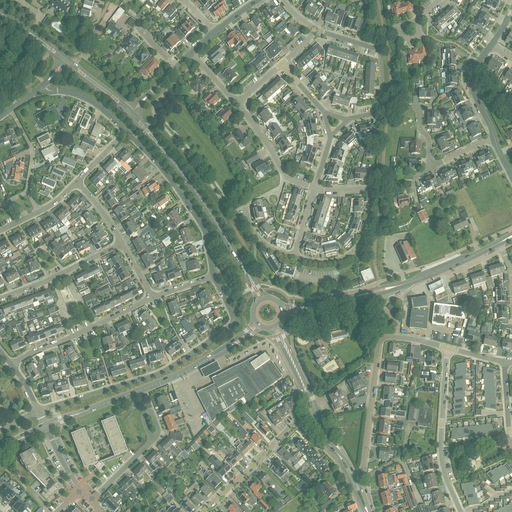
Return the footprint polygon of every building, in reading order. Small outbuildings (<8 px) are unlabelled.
[(41,0),(50,6),(61,13),(61,12),(65,15),(64,16),(67,18),(70,14),(68,12),(71,7),(70,6),(72,3),(67,0),(41,0)] [(149,0),(148,2),(147,4),(152,8),(153,7),(156,9),(158,7),(157,7),(162,2),(161,2),(158,0),(149,0)] [(164,0),(163,0),(161,2),(162,2),(157,7),(158,7),(161,10),(159,12),(164,15),(165,13),(169,9),(167,7),(169,4),(164,0)] [(210,0),(204,0),(201,3),(204,7),(205,6),(207,8),(216,2),(214,0),(212,0),(211,1),(210,0)] [(223,7),(226,4),(222,0),(221,0),(214,6),(216,8),(212,12),(217,17),(225,10),(223,7)] [(403,14),(402,13),(407,12),(407,13),(414,11),(411,1),(404,4),(405,5),(400,7),(399,3),(390,5),(394,17),(403,14)] [(499,6),(489,1),(488,4),(485,3),(485,5),(484,4),(482,7),(489,10),(490,8),(495,10),(496,8),(496,9),(499,6)] [(310,14),(316,5),(313,2),(311,3),(310,4),(308,2),(304,7),(306,9),(305,11),(310,14)] [(92,7),(84,5),(81,14),(89,17),(90,17),(91,17),(91,13),(91,11),(92,7)] [(321,8),(316,5),(310,14),(314,17),(315,16),(318,17),(321,12),(324,9),(321,7),(321,8)] [(172,6),(169,9),(165,13),(169,16),(167,18),(171,22),(177,16),(175,13),(177,11),(172,6)] [(274,7),(270,9),(269,8),(263,12),(270,21),(271,19),(275,20),(281,16),(285,13),(280,6),(276,8),(276,9),(274,7)] [(450,8),(447,10),(453,17),(457,14),(459,16),(461,14),(459,11),(457,14),(451,7),(450,8)] [(330,24),(334,15),(331,14),(332,11),(326,9),(324,15),(327,16),(325,22),(330,24)] [(481,15),(479,18),(488,24),(490,20),(489,20),(490,18),(486,15),(487,13),(482,9),(479,14),(481,15)] [(444,14),(443,15),(451,23),(453,21),(451,19),(453,17),(447,10),(444,13),(444,14)] [(117,36),(120,33),(121,32),(122,30),(114,23),(117,19),(118,20),(123,14),(118,11),(114,16),(113,16),(108,23),(111,25),(108,29),(113,32),(110,36),(111,37),(114,39),(115,39),(117,36)] [(336,16),(334,15),(330,24),(336,26),(338,19),(342,21),(345,13),(338,11),(336,16)] [(346,15),(344,21),(347,22),(345,29),(351,31),(354,21),(355,18),(349,16),(346,15)] [(451,23),(443,15),(442,16),(441,15),(439,17),(447,27),(451,23)] [(253,27),(257,33),(262,29),(260,26),(262,24),(257,16),(252,20),(255,26),(253,27)] [(45,21),(43,22),(49,26),(51,23),(52,23),(53,21),(47,17),(45,21)] [(447,27),(439,17),(436,20),(436,21),(435,22),(436,23),(433,25),(440,32),(442,30),(447,27)] [(354,21),(351,31),(357,33),(359,25),(362,26),(364,20),(361,19),(359,18),(358,19),(357,22),(354,21)] [(488,24),(479,18),(477,21),(474,20),(471,24),(477,28),(479,26),(484,29),(485,27),(488,24)] [(181,23),(190,33),(193,31),(195,29),(195,28),(194,26),(196,24),(191,19),(189,22),(189,21),(186,24),(181,20),(179,21),(181,23)] [(190,33),(181,23),(179,25),(182,28),(179,31),(177,28),(174,31),(177,33),(181,38),(184,36),(185,38),(186,37),(187,38),(189,36),(188,35),(190,33)] [(246,35),(249,34),(251,37),(252,37),(255,41),(260,37),(257,33),(253,27),(250,29),(246,24),(245,24),(244,23),(243,24),(243,25),(243,26),(241,28),(246,35)] [(284,31),(288,27),(286,25),(282,28),(278,31),(281,34),(284,31)] [(289,28),(288,27),(284,31),(288,34),(291,34),(294,37),(299,32),(296,30),(297,29),(295,26),(294,27),(292,25),(289,28)] [(469,32),(467,35),(475,42),(477,38),(476,38),(478,36),(474,33),(476,30),(471,26),(468,30),(469,32)] [(167,38),(164,35),(162,33),(162,32),(159,35),(165,40),(167,42),(164,45),(165,45),(162,47),(167,52),(169,50),(171,51),(172,52),(174,50),(174,49),(176,47),(167,37),(167,38)] [(177,33),(175,35),(174,35),(171,38),(169,36),(167,37),(176,47),(178,45),(179,45),(181,43),(180,43),(181,42),(179,40),(181,38),(177,33)] [(230,46),(234,44),(236,46),(239,43),(242,47),(247,43),(243,38),(240,40),(235,33),(229,37),(230,39),(226,42),(230,46)] [(136,40),(131,35),(123,43),(126,46),(123,48),(129,54),(128,55),(130,57),(135,52),(133,50),(138,45),(135,42),(136,40)] [(475,42),(467,35),(464,37),(462,36),(459,40),(463,44),(465,42),(470,46),(471,44),(475,42)] [(277,39),(270,45),(278,55),(283,51),(278,46),(281,44),(277,39)] [(278,55),(270,45),(263,51),(267,56),(270,54),(274,59),(278,55)] [(426,61),(426,45),(420,45),(420,50),(414,50),(414,51),(409,51),(409,64),(419,64),(419,60),(426,61)] [(215,65),(222,58),(220,55),(223,52),(218,46),(212,52),(215,55),(210,59),(215,65)] [(331,47),(330,47),(327,55),(332,56),(335,48),(335,47),(332,46),(331,47)] [(152,56),(149,53),(144,48),(138,53),(137,53),(136,55),(136,56),(134,57),(140,62),(138,64),(141,66),(152,56)] [(309,51),(315,58),(316,59),(320,56),(322,58),(323,57),(324,57),(325,53),(324,52),(325,51),(323,49),(319,53),(314,48),(313,49),(312,48),(309,51)] [(239,50),(234,55),(237,59),(242,54),(239,50)] [(447,60),(456,60),(456,58),(457,57),(456,56),(456,55),(455,55),(455,54),(450,54),(450,50),(443,50),(443,61),(447,60)] [(315,58),(309,51),(306,54),(307,54),(306,55),(311,62),(315,58)] [(258,56),(255,59),(257,62),(258,62),(263,68),(268,64),(266,62),(268,60),(266,58),(262,53),(258,56)] [(354,54),(352,63),(357,64),(360,65),(360,62),(357,61),(359,56),(358,55),(358,54),(354,53),(354,54)] [(304,56),(301,58),(307,65),(311,62),(306,55),(305,56),(304,56)] [(141,71),(147,76),(150,74),(152,75),(159,69),(156,67),(160,64),(154,58),(141,71)] [(307,65),(301,58),(298,61),(299,62),(297,63),(299,65),(297,67),(302,72),(304,70),(303,69),(307,65)] [(493,70),(498,62),(493,58),(490,63),(487,62),(484,67),(489,70),(490,68),(493,70)] [(252,61),(248,65),(253,69),(255,67),(259,72),(260,73),(263,71),(262,70),(263,68),(258,62),(257,62),(255,59),(253,62),(252,61)] [(442,67),(442,70),(444,70),(451,69),(456,69),(456,66),(456,65),(457,64),(457,63),(456,62),(456,61),(456,60),(447,60),(443,61),(444,66),(442,67)] [(233,61),(228,66),(231,69),(236,64),(233,61)] [(367,65),(367,70),(375,71),(376,71),(376,67),(375,67),(376,65),(370,65),(370,62),(367,62),(367,65)] [(503,65),(498,62),(493,70),(496,72),(494,74),(499,78),(503,72),(500,70),(503,65)] [(227,72),(224,75),(231,82),(237,77),(230,70),(230,69),(227,72)] [(445,79),(456,78),(456,77),(457,76),(457,75),(457,74),(456,73),(456,72),(456,69),(451,69),(444,70),(442,70),(440,70),(440,71),(444,71),(444,73),(445,73),(445,79)] [(510,81),(511,78),(511,70),(510,69),(507,74),(504,73),(501,78),(506,81),(507,79),(510,81)] [(319,75),(315,79),(317,81),(311,86),(315,88),(316,89),(323,83),(320,79),(321,77),(319,75)] [(193,85),(191,86),(197,92),(198,91),(201,93),(208,87),(202,81),(201,82),(197,77),(191,82),(193,85)] [(457,80),(456,78),(445,79),(445,85),(445,88),(452,87),(456,87),(456,84),(457,84),(457,83),(458,82),(458,81),(457,80)] [(277,80),(274,83),(280,90),(284,86),(285,87),(287,85),(282,79),(281,79),(281,80),(279,80),(278,80),(277,81),(277,80)] [(323,83),(316,89),(320,93),(327,87),(325,85),(327,83),(325,81),(323,83)] [(280,90),(274,83),(271,85),(271,86),(270,87),(276,93),(280,90)] [(425,99),(425,90),(422,90),(422,86),(417,86),(416,92),(419,92),(419,98),(425,99)] [(428,90),(425,90),(425,99),(431,99),(431,97),(435,98),(435,91),(434,91),(434,86),(428,86),(428,90)] [(268,87),(266,90),(272,97),(276,93),(270,87),(269,88),(268,87)] [(327,87),(320,93),(321,94),(320,94),(322,98),(327,94),(330,96),(334,91),(332,90),(330,91),(327,87)] [(272,97),(266,90),(263,92),(263,93),(262,94),(267,100),(262,104),(264,106),(269,102),(268,100),(272,97)] [(334,91),(330,96),(334,99),(332,105),(337,105),(337,104),(338,105),(341,96),(336,94),(336,93),(334,91)] [(374,91),(365,91),(365,96),(363,96),(363,99),(366,99),(366,96),(374,96),(374,95),(375,95),(375,91),(374,91)] [(454,100),(462,96),(461,95),(462,94),(462,93),(461,93),(461,92),(460,92),(459,91),(455,93),(453,91),(447,94),(449,99),(453,97),(454,100)] [(214,94),(211,96),(209,96),(208,94),(203,99),(208,104),(209,104),(212,106),(214,105),(215,105),(217,103),(217,102),(219,100),(214,94)] [(462,96),(454,100),(457,106),(454,107),(456,110),(461,107),(460,104),(465,102),(464,101),(465,100),(465,99),(464,99),(464,98),(463,98),(462,96)] [(295,101),(293,99),(288,103),(290,106),(292,104),(296,108),(302,102),(302,101),(300,97),(295,101)] [(351,99),(346,98),(343,106),(344,107),(348,110),(350,104),(354,104),(354,98),(352,98),(351,99)] [(303,102),(302,102),(296,108),(299,112),(306,106),(307,105),(303,101),(303,102)] [(498,106),(495,101),(489,106),(493,110),(498,106)] [(263,120),(270,115),(268,110),(270,109),(268,106),(263,110),(264,112),(258,116),(262,119),(263,120)] [(306,106),(299,112),(303,116),(302,117),(303,120),(308,117),(306,113),(311,109),(307,107),(306,106)] [(47,125),(60,118),(54,107),(36,116),(43,129),(48,126),(47,125)] [(81,125),(85,116),(82,114),(84,111),(77,108),(75,108),(75,107),(68,122),(69,122),(71,122),(72,120),(75,121),(78,114),(82,116),(79,124),(81,125)] [(461,107),(456,110),(455,110),(456,113),(460,111),(462,117),(470,113),(470,111),(470,110),(469,109),(469,108),(468,108),(467,107),(463,110),(461,107)] [(227,109),(224,112),(223,112),(221,110),(215,115),(218,119),(220,118),(221,120),(222,120),(223,119),(225,122),(227,120),(228,120),(230,118),(230,117),(233,115),(227,109)] [(428,120),(436,120),(437,117),(438,117),(439,114),(440,114),(440,111),(434,111),(434,114),(428,114),(428,120)] [(471,114),(470,113),(462,117),(465,122),(463,123),(464,126),(470,123),(468,120),(473,118),(473,117),(473,116),(472,115),(472,114),(471,114)] [(272,117),(270,115),(263,120),(264,121),(263,121),(264,125),(270,122),(272,124),(277,121),(274,116),(272,117)] [(85,116),(81,125),(80,127),(85,130),(88,123),(93,125),(90,132),(92,133),(96,125),(93,123),(94,120),(85,116)] [(308,117),(303,120),(304,122),(306,122),(307,127),(316,125),(315,124),(316,124),(316,119),(310,121),(308,117)] [(436,120),(428,120),(428,126),(434,126),(434,129),(440,129),(441,123),(436,123),(436,120)] [(277,121),(272,124),(274,127),(268,131),(271,133),(272,133),(272,134),(280,129),(278,127),(281,125),(277,121)] [(365,126),(367,135),(370,134),(370,136),(373,136),(375,136),(376,129),(371,129),(370,123),(366,125),(366,126),(365,126)] [(470,123),(464,126),(463,127),(464,129),(468,128),(471,133),(478,129),(478,128),(478,127),(478,126),(478,125),(477,125),(476,124),(476,123),(471,126),(470,123)] [(96,125),(92,133),(90,140),(96,143),(100,144),(101,141),(96,138),(99,133),(108,137),(110,133),(104,131),(105,129),(96,125)] [(361,132),(357,134),(360,139),(360,140),(362,139),(367,138),(367,135),(365,126),(364,126),(359,126),(361,132)] [(10,141),(11,142),(13,147),(19,144),(12,128),(6,131),(8,134),(0,137),(0,146),(3,146),(2,144),(10,141)] [(280,129),(272,134),(273,135),(272,136),(274,140),(280,136),(281,138),(287,135),(285,132),(283,134),(280,129)] [(478,129),(471,133),(472,136),(469,138),(472,143),(477,140),(476,137),(481,134),(481,133),(481,132),(481,131),(480,130),(479,130),(478,129)] [(249,145),(248,144),(252,142),(251,141),(251,140),(250,138),(249,138),(247,135),(244,136),(240,131),(234,135),(240,144),(242,143),(245,147),(249,145)] [(317,131),(308,132),(309,138),(307,138),(307,141),(313,141),(314,137),(320,136),(318,132),(317,132),(317,131)] [(347,135),(346,136),(352,143),(354,141),(355,142),(357,140),(360,139),(357,134),(353,136),(349,131),(346,135),(347,135)] [(440,147),(448,143),(446,140),(451,138),(448,132),(441,135),(443,139),(437,141),(440,147)] [(53,147),(55,146),(53,144),(48,146),(46,142),(51,139),(48,134),(37,140),(42,148),(44,147),(45,151),(53,147)] [(230,144),(228,141),(232,137),(230,134),(222,140),(227,146),(230,144)] [(287,135),(281,138),(283,141),(277,145),(280,148),(281,147),(282,149),(289,144),(286,139),(289,138),(288,137),(287,135)] [(352,143),(346,136),(345,137),(341,139),(345,143),(343,147),(348,150),(349,148),(348,147),(352,143)] [(79,146),(77,149),(86,153),(87,150),(92,152),(96,143),(90,140),(85,137),(82,143),(89,146),(87,150),(79,146)] [(401,148),(405,148),(405,142),(410,142),(410,139),(401,138),(401,148)] [(421,142),(411,142),(411,149),(412,149),(411,154),(420,154),(421,146),(421,142)] [(449,145),(448,143),(440,147),(442,152),(448,149),(449,152),(455,149),(452,144),(449,145)] [(289,144),(282,149),(282,150),(283,154),(289,150),(291,153),(292,155),(295,153),(296,149),(294,147),(292,148),(289,144)] [(313,144),(307,144),(307,147),(309,147),(307,152),(315,155),(316,154),(317,154),(319,150),(313,148),(313,144)] [(53,147),(45,151),(42,152),(46,161),(48,160),(50,164),(59,159),(58,156),(53,159),(50,155),(56,152),(53,147)] [(348,150),(343,147),(340,150),(334,149),(334,153),(335,153),(334,154),(343,157),(345,152),(346,152),(348,150)] [(86,153),(77,149),(75,148),(72,153),(79,156),(77,161),(68,157),(67,159),(76,163),(77,160),(82,162),(86,153)] [(484,153),(482,154),(485,162),(489,160),(489,161),(490,162),(495,160),(492,154),(489,156),(487,150),(483,152),(484,153)] [(119,163),(120,163),(122,160),(125,163),(132,157),(127,151),(121,156),(119,154),(115,158),(119,163)] [(343,157),(334,154),(334,156),(333,155),(331,159),(338,161),(337,164),(343,166),(344,163),(341,162),(343,157)] [(485,162),(482,154),(479,155),(479,154),(476,155),(478,161),(475,162),(478,167),(483,165),(482,163),(485,162)] [(256,161),(252,155),(245,159),(248,165),(256,161)] [(15,161),(13,156),(2,160),(5,166),(15,161)] [(301,162),(300,165),(306,167),(307,164),(314,166),(314,162),(313,162),(314,160),(305,157),(303,163),(301,162)] [(76,163),(67,159),(64,158),(62,163),(68,166),(67,170),(72,172),(76,163)] [(414,161),(414,158),(406,158),(406,164),(410,164),(410,168),(414,169),(415,170),(416,170),(417,169),(421,169),(421,162),(414,161)] [(465,161),(463,162),(467,170),(472,168),(473,170),(476,168),(474,163),(471,164),(468,159),(465,160),(465,161)] [(108,164),(113,170),(114,170),(116,168),(118,169),(119,168),(125,175),(128,172),(121,165),(122,165),(120,163),(119,163),(117,165),(112,160),(108,164)] [(262,161),(253,166),(258,174),(262,172),(263,174),(271,170),(267,163),(264,164),(262,161)] [(467,170),(463,162),(461,163),(460,162),(457,164),(460,170),(457,171),(461,178),(464,177),(464,176),(465,175),(468,173),(467,170)] [(16,163),(16,168),(11,167),(9,180),(19,182),(20,176),(22,176),(22,172),(20,172),(21,169),(23,169),(24,164),(16,163)] [(113,170),(108,164),(103,169),(109,174),(108,174),(110,176),(108,177),(113,181),(115,183),(116,183),(114,181),(115,180),(111,176),(113,175),(111,172),(113,170)] [(343,166),(337,164),(336,167),(329,165),(329,169),(330,170),(329,171),(341,175),(343,169),(342,169),(343,166)] [(138,178),(145,171),(140,166),(133,173),(138,178)] [(445,171),(448,179),(451,178),(453,180),(458,177),(456,173),(453,174),(450,167),(446,169),(447,170),(445,171)] [(62,182),(66,173),(54,168),(52,174),(58,176),(57,180),(62,182)] [(361,180),(361,171),(361,169),(356,169),(353,168),(351,174),(355,175),(355,181),(359,181),(359,180),(361,180)] [(361,171),(361,180),(362,180),(362,181),(366,182),(367,176),(371,175),(369,169),(367,169),(367,171),(361,171)] [(149,177),(145,171),(138,178),(142,183),(149,177)] [(341,175),(329,171),(329,172),(328,172),(326,176),(332,177),(332,182),(338,182),(338,179),(339,177),(340,178),(341,175)] [(441,178),(438,180),(441,185),(444,184),(443,182),(448,179),(445,171),(442,172),(442,171),(439,173),(441,178)] [(113,181),(108,177),(107,179),(106,178),(106,177),(100,172),(95,176),(101,182),(104,180),(106,182),(108,180),(111,183),(113,181)] [(125,182),(127,180),(132,175),(130,172),(125,177),(122,179),(125,182)] [(430,178),(428,179),(432,187),(435,185),(436,189),(442,186),(441,185),(438,180),(436,181),(433,175),(430,177),(430,178)] [(101,182),(95,176),(91,181),(96,186),(95,186),(99,190),(102,187),(99,184),(101,182)] [(48,198),(51,192),(52,192),(56,184),(40,177),(39,180),(43,182),(42,184),(47,186),(45,193),(40,191),(39,194),(48,198)] [(432,187),(428,179),(426,180),(425,179),(422,180),(425,186),(422,187),(424,193),(429,191),(429,190),(428,188),(432,187)] [(157,186),(154,181),(147,186),(147,187),(142,191),(146,196),(149,194),(148,192),(150,191),(151,192),(155,190),(156,192),(160,189),(158,186),(157,186)] [(134,192),(136,191),(142,187),(139,183),(134,186),(135,188),(133,190),(134,192)] [(295,186),(293,195),(303,198),(303,197),(303,196),(303,195),(304,193),(302,192),(303,189),(295,186)] [(114,199),(116,198),(114,195),(116,194),(114,191),(113,193),(113,192),(111,194),(105,198),(108,203),(114,199)] [(130,199),(131,201),(140,194),(137,191),(128,197),(130,199)] [(303,198),(293,195),(291,200),(300,203),(301,201),(302,200),(302,199),(303,199),(303,198)] [(319,203),(330,207),(332,198),(324,195),(323,199),(322,198),(321,201),(320,201),(320,202),(320,203),(319,203)] [(404,207),(410,206),(408,198),(401,199),(400,195),(393,197),(394,203),(399,202),(400,207),(401,207),(401,208),(404,208),(404,207)] [(76,196),(72,200),(79,207),(80,209),(84,213),(88,210),(86,207),(83,209),(80,205),(83,202),(76,196)] [(130,199),(128,197),(127,196),(121,200),(122,201),(119,203),(121,205),(130,199)] [(154,207),(155,206),(156,207),(159,205),(161,207),(168,202),(164,197),(158,201),(157,199),(151,203),(154,207)] [(118,204),(114,199),(108,203),(112,208),(118,204)] [(130,199),(121,205),(122,207),(126,205),(132,201),(131,201),(130,199)] [(354,199),(353,208),(364,208),(364,207),(364,206),(363,205),(363,203),(362,203),(362,199),(354,199)] [(79,207),(72,200),(72,201),(70,200),(68,202),(69,203),(68,205),(74,211),(79,207)] [(300,203),(291,200),(289,205),(300,208),(300,207),(300,206),(300,205),(300,203)] [(319,207),(319,209),(328,212),(330,207),(319,203),(319,204),(319,205),(319,206),(319,207)] [(253,216),(264,213),(262,204),(253,206),(254,210),(253,210),(254,212),(253,212),(253,213),(253,214),(253,215),(253,216)] [(300,208),(289,205),(288,210),(297,213),(298,211),(299,210),(299,209),(300,208)] [(65,208),(60,212),(66,218),(71,214),(65,208)] [(120,208),(114,212),(118,217),(124,213),(127,211),(125,208),(124,209),(122,210),(121,208),(120,208)] [(137,213),(139,212),(136,208),(133,210),(134,211),(129,214),(132,218),(138,213),(137,213)] [(140,211),(139,212),(137,213),(138,213),(140,217),(141,218),(149,212),(146,208),(141,212),(140,211)] [(353,208),(353,217),(362,217),(362,214),(363,214),(363,212),(363,211),(364,211),(364,210),(364,209),(364,208),(353,208)] [(328,212),(319,209),(318,211),(317,212),(317,213),(316,213),(316,214),(326,217),(328,212)] [(297,213),(288,210),(286,216),(296,219),(297,218),(297,217),(297,216),(297,215),(296,215),(297,213)] [(429,219),(425,210),(418,214),(422,223),(429,219)] [(127,211),(118,217),(122,222),(128,218),(126,216),(128,214),(127,211)] [(169,225),(179,217),(175,211),(169,216),(171,219),(167,223),(168,225),(169,225)] [(465,220),(469,218),(466,211),(460,214),(462,220),(452,224),(456,231),(468,226),(465,220)] [(66,218),(60,212),(56,215),(62,222),(64,220),(67,223),(69,221),(66,218)] [(80,217),(77,219),(75,221),(77,223),(81,220),(84,224),(93,217),(92,215),(93,215),(93,214),(92,212),(91,212),(90,213),(84,217),(83,218),(82,215),(80,217)] [(138,213),(132,218),(126,222),(127,225),(124,227),(127,232),(138,226),(136,224),(133,226),(132,223),(135,221),(140,217),(138,213)] [(265,218),(264,213),(253,216),(254,217),(254,218),(255,219),(255,218),(255,221),(256,221),(259,225),(266,221),(265,218)] [(326,217),(316,214),(316,215),(316,216),(316,217),(315,219),(325,222),(326,217)] [(296,219),(286,216),(283,224),(292,227),(293,224),(294,224),(294,222),(295,222),(295,221),(296,220),(296,219)] [(97,223),(93,217),(84,224),(86,227),(88,225),(90,228),(97,223)] [(169,225),(168,225),(167,226),(169,228),(172,227),(173,229),(175,229),(177,227),(184,223),(179,217),(169,225)] [(353,220),(351,225),(362,228),(362,227),(362,226),(362,225),(362,222),(361,222),(362,217),(353,217),(353,220)] [(47,221),(52,229),(57,226),(52,218),(47,221)] [(313,223),(313,224),(323,227),(325,222),(315,219),(315,221),(314,222),(313,223)] [(52,229),(47,221),(42,225),(47,232),(52,229)] [(266,221),(259,225),(261,229),(260,229),(262,231),(262,232),(262,233),(263,234),(271,227),(267,223),(266,221)] [(323,227),(313,224),(313,225),(313,226),(313,227),(312,230),(313,230),(312,233),(320,236),(323,227)] [(350,230),(348,232),(355,237),(358,233),(359,233),(360,231),(360,230),(361,230),(361,229),(361,228),(362,228),(351,225),(350,230)] [(33,229),(37,236),(42,233),(38,226),(33,229)] [(90,241),(97,235),(103,231),(99,226),(94,230),(95,233),(91,236),(92,237),(89,239),(90,241)] [(139,228),(138,226),(127,232),(130,237),(137,233),(136,230),(139,228)] [(149,232),(150,233),(153,231),(149,227),(148,228),(142,232),(140,234),(142,237),(149,232)] [(275,231),(271,227),(263,234),(263,235),(264,235),(265,236),(266,236),(268,238),(268,237),(272,240),(277,232),(275,231)] [(82,230),(85,235),(86,237),(92,233),(88,228),(85,230),(84,229),(82,230)] [(37,236),(33,229),(27,232),(32,240),(37,236)] [(178,240),(191,236),(188,229),(181,232),(182,236),(177,238),(178,240)] [(162,242),(174,233),(172,230),(162,238),(162,239),(160,240),(162,242)] [(107,236),(103,231),(97,235),(101,241),(107,236)] [(279,234),(277,232),(272,240),(276,242),(276,243),(278,244),(279,244),(280,245),(281,245),(284,235),(279,234)] [(355,237),(348,232),(347,234),(343,238),(350,246),(351,245),(352,244),(352,243),(354,241),(353,241),(355,237)] [(16,237),(21,244),(26,241),(21,233),(16,237)] [(174,233),(162,242),(166,248),(172,243),(169,240),(176,236),(174,233)] [(293,238),(284,235),(281,245),(282,246),(283,246),(284,246),(287,246),(287,245),(290,246),(293,238)] [(191,236),(178,240),(178,241),(175,243),(176,244),(184,241),(185,245),(193,243),(191,236)] [(21,244),(16,237),(11,240),(16,247),(21,244)] [(136,248),(149,241),(151,239),(150,238),(144,241),(143,238),(140,239),(139,239),(133,242),(136,248)] [(339,242),(337,243),(341,250),(345,248),(345,249),(347,247),(348,247),(349,247),(350,246),(343,238),(339,242)] [(81,239),(80,240),(85,251),(90,248),(86,240),(85,239),(83,240),(82,240),(81,239)] [(85,251),(80,240),(78,241),(75,242),(76,245),(80,253),(85,251)] [(6,241),(2,244),(7,253),(11,251),(10,249),(11,249),(6,241)] [(150,243),(149,241),(136,248),(139,254),(146,250),(144,247),(147,245),(146,245),(150,243)] [(395,247),(403,264),(416,258),(409,241),(395,247)] [(60,246),(62,245),(60,243),(59,245),(56,242),(49,248),(53,252),(60,246)] [(310,255),(313,245),(305,242),(302,250),(306,251),(305,252),(307,253),(308,253),(308,254),(309,254),(310,255)] [(334,244),(329,245),(331,256),(332,256),(333,255),(334,255),(334,254),(337,253),(336,252),(341,250),(337,243),(334,244)] [(313,245),(310,255),(311,255),(312,255),(313,255),(314,255),(316,256),(316,255),(321,255),(321,246),(319,246),(313,245)] [(321,246),(321,255),(326,255),(326,256),(328,255),(328,256),(329,256),(330,256),(331,256),(329,245),(324,246),(321,246)] [(64,250),(60,246),(53,252),(58,257),(64,250)] [(184,251),(183,249),(175,251),(176,254),(182,252),(183,255),(188,253),(190,257),(197,254),(195,248),(184,251)] [(68,254),(64,250),(58,257),(62,261),(68,254)] [(261,253),(275,274),(277,273),(282,275),(293,278),(296,270),(284,266),(284,267),(279,265),(274,256),(261,253)] [(145,263),(158,256),(156,254),(153,256),(150,257),(148,254),(142,258),(145,263)] [(15,259),(13,260),(15,265),(17,264),(17,262),(23,260),(22,258),(23,257),(23,256),(22,256),(18,257),(15,259)] [(159,258),(158,256),(145,263),(148,269),(154,265),(153,262),(154,261),(155,260),(159,258)] [(169,261),(176,279),(182,277),(179,270),(176,271),(176,270),(177,270),(173,259),(172,256),(169,259),(169,261)] [(111,267),(121,262),(118,257),(113,260),(112,259),(108,261),(110,265),(106,267),(105,264),(102,266),(105,271),(108,269),(111,267)] [(29,268),(38,265),(35,259),(27,263),(25,263),(26,266),(28,265),(29,268)] [(189,272),(200,270),(199,262),(191,263),(190,260),(180,264),(182,271),(189,270),(189,272)] [(176,279),(169,261),(167,261),(170,269),(167,270),(166,268),(163,269),(165,274),(167,273),(170,281),(176,279)] [(108,269),(105,271),(107,275),(109,273),(109,272),(112,270),(114,269),(116,272),(124,267),(121,262),(111,267),(108,269)] [(161,264),(156,267),(150,270),(151,273),(158,271),(159,274),(154,276),(155,279),(155,280),(156,284),(157,284),(157,285),(161,284),(161,285),(164,284),(164,283),(163,279),(166,278),(165,274),(163,269),(161,264)] [(495,266),(498,275),(505,273),(502,264),(495,266)] [(29,268),(22,271),(19,272),(21,277),(25,276),(31,273),(31,274),(40,270),(38,265),(29,268)] [(94,269),(92,270),(95,276),(97,281),(100,279),(97,275),(100,273),(97,267),(97,266),(96,266),(94,267),(94,268),(94,269)] [(498,275),(495,266),(488,268),(491,277),(498,275)] [(127,272),(124,267),(116,272),(119,277),(127,272)] [(365,282),(374,278),(370,269),(361,273),(365,282)] [(9,271),(14,281),(20,278),(15,270),(12,272),(10,270),(9,271)] [(92,270),(86,272),(89,278),(95,276),(92,270)] [(14,281),(9,271),(7,272),(8,274),(5,276),(9,284),(14,281)] [(86,272),(81,275),(84,281),(89,278),(86,272)] [(127,272),(119,277),(122,282),(130,278),(127,272)] [(484,273),(477,275),(480,284),(486,282),(484,273)] [(84,281),(81,275),(75,278),(76,280),(74,281),(77,287),(85,283),(84,281)] [(480,284),(477,275),(470,277),(473,286),(480,284)] [(99,285),(101,288),(109,284),(107,278),(104,279),(105,282),(99,285)] [(131,279),(126,282),(127,284),(129,288),(131,292),(134,298),(139,295),(137,289),(136,286),(133,288),(132,286),(132,287),(131,284),(132,282),(131,279)] [(360,286),(364,284),(362,280),(359,282),(358,280),(351,283),(353,288),(360,285),(360,286)] [(443,281),(429,287),(431,293),(434,292),(436,296),(445,291),(443,288),(446,287),(443,281)] [(465,281),(459,283),(462,293),(468,291),(465,281)] [(462,293),(459,283),(452,286),(455,295),(462,293)] [(103,288),(106,294),(111,291),(108,286),(103,288)] [(106,294),(103,288),(97,291),(100,297),(106,294)] [(496,297),(506,297),(506,291),(501,291),(501,288),(495,288),(496,297)] [(200,301),(210,296),(207,290),(197,295),(199,299),(191,303),(192,305),(195,304),(198,302),(200,301)] [(437,301),(448,296),(445,291),(436,296),(434,296),(435,299),(437,301)] [(45,302),(46,305),(48,304),(47,301),(52,299),(51,298),(53,297),(52,294),(49,295),(48,292),(42,294),(45,302)] [(131,292),(126,294),(129,300),(134,298),(131,292)] [(129,300),(126,294),(123,296),(121,293),(119,295),(120,297),(123,303),(129,300)] [(42,294),(36,296),(39,302),(39,304),(45,302),(42,294)] [(39,302),(36,296),(36,295),(35,295),(33,295),(33,296),(33,297),(31,298),(33,304),(39,302)] [(213,302),(210,296),(200,301),(204,310),(210,308),(209,304),(213,302)] [(448,296),(437,301),(437,302),(437,305),(434,305),(432,325),(445,326),(446,317),(465,319),(461,308),(455,307),(447,306),(448,297),(448,296)] [(120,297),(115,300),(118,306),(123,303),(120,297)] [(506,302),(506,297),(496,297),(496,306),(501,305),(501,302),(506,302)] [(31,298),(25,300),(29,309),(34,307),(33,304),(31,298)] [(118,306),(115,300),(112,301),(110,298),(108,299),(113,308),(118,306)] [(413,308),(413,311),(412,311),(410,329),(427,331),(429,313),(428,313),(429,307),(428,298),(411,300),(413,308)] [(107,304),(104,305),(107,311),(113,308),(108,299),(105,300),(107,304)] [(20,302),(23,310),(23,311),(29,309),(25,300),(20,302)] [(184,306),(187,305),(186,302),(180,304),(179,304),(177,300),(174,301),(174,303),(169,305),(171,311),(184,306)] [(107,311),(104,305),(101,306),(100,303),(99,303),(98,301),(96,303),(98,306),(102,313),(107,311)] [(23,310),(20,302),(14,304),(17,313),(23,310)] [(98,306),(96,303),(94,304),(95,306),(92,307),(92,308),(89,309),(91,313),(94,312),(96,316),(102,313),(98,306)] [(18,313),(17,313),(14,304),(8,306),(12,316),(18,313)] [(501,305),(496,306),(497,314),(507,313),(507,308),(502,308),(501,305)] [(12,316),(8,306),(3,309),(5,315),(7,314),(8,317),(12,316)] [(184,306),(171,311),(173,317),(177,315),(178,318),(183,316),(181,310),(185,309),(184,306)] [(210,308),(204,310),(200,312),(202,316),(208,313),(213,322),(221,318),(217,311),(212,313),(210,308)] [(145,322),(150,318),(147,313),(144,314),(143,312),(139,314),(141,317),(143,320),(142,321),(143,323),(145,322)] [(507,319),(507,313),(497,314),(497,323),(502,322),(502,319),(507,319)] [(134,316),(132,317),(136,328),(140,325),(139,323),(137,324),(134,316)] [(198,321),(201,325),(197,328),(202,334),(208,330),(204,324),(207,322),(203,317),(198,321)] [(145,322),(147,325),(144,327),(137,332),(138,334),(142,331),(154,323),(150,318),(145,322)] [(473,342),(476,328),(472,327),(473,319),(470,319),(466,332),(469,333),(467,341),(473,342)] [(122,324),(126,332),(130,330),(135,336),(136,338),(139,336),(137,332),(136,330),(133,331),(132,329),(128,321),(122,324)] [(58,334),(53,323),(53,322),(50,323),(51,326),(48,327),(52,336),(58,334)] [(56,323),(53,323),(58,334),(63,332),(60,323),(57,325),(57,324),(56,324),(56,323)] [(158,328),(154,323),(142,331),(144,333),(147,331),(150,329),(152,332),(151,332),(153,335),(156,332),(155,330),(158,328)] [(13,327),(10,324),(5,328),(2,324),(0,325),(0,333),(4,330),(6,333),(7,332),(12,329),(11,328),(13,327)] [(119,331),(116,333),(116,334),(117,336),(120,342),(123,348),(127,346),(123,338),(124,337),(123,334),(126,332),(122,324),(116,326),(119,331)] [(52,336),(48,327),(45,328),(45,325),(42,326),(43,328),(46,338),(52,336)] [(486,326),(484,332),(483,336),(486,337),(484,345),(489,346),(492,334),(488,333),(489,327),(486,326)] [(41,333),(38,334),(41,340),(46,338),(43,328),(40,330),(41,333)] [(479,329),(476,328),(473,342),(479,343),(481,335),(477,334),(479,329)] [(192,329),(187,332),(189,335),(184,338),(188,344),(196,338),(194,336),(197,335),(192,329)] [(41,340),(38,334),(35,335),(34,331),(32,332),(33,336),(35,343),(41,340)] [(33,336),(32,332),(29,333),(30,336),(26,337),(29,345),(35,343),(33,336)] [(492,334),(489,346),(495,348),(497,339),(494,339),(495,335),(496,335),(496,334),(493,333),(493,334),(492,334)] [(172,346),(176,352),(182,349),(177,343),(180,341),(177,336),(172,339),(175,343),(172,346)] [(104,346),(113,344),(111,337),(103,340),(104,346)] [(18,339),(15,340),(20,349),(26,347),(22,338),(18,339)] [(157,361),(155,354),(152,355),(151,353),(149,354),(147,348),(148,348),(146,339),(141,341),(142,344),(146,359),(149,359),(150,364),(157,361)] [(20,349),(15,340),(13,341),(14,341),(9,343),(13,352),(20,349)] [(324,360),(328,357),(325,353),(324,350),(325,349),(319,340),(315,343),(319,348),(313,352),(318,360),(316,361),(318,365),(325,360),(324,360)] [(161,343),(160,341),(156,342),(159,353),(155,354),(157,361),(164,359),(162,352),(164,352),(161,343)] [(163,341),(161,343),(164,352),(167,350),(171,356),(176,352),(172,346),(169,348),(166,344),(165,344),(163,341)] [(115,350),(113,344),(104,346),(106,353),(115,350)] [(140,360),(136,361),(139,368),(145,366),(144,360),(146,359),(142,344),(138,345),(140,353),(138,353),(139,357),(140,360)] [(401,350),(398,350),(398,346),(396,346),(396,345),(390,344),(389,353),(394,354),(393,356),(400,357),(401,350)] [(61,362),(75,353),(72,348),(66,351),(68,354),(65,356),(66,356),(64,357),(62,354),(59,356),(61,362)] [(122,349),(121,350),(122,355),(121,355),(121,357),(123,362),(116,364),(118,368),(120,375),(127,373),(125,366),(123,362),(126,361),(124,354),(122,349)] [(61,362),(62,364),(63,365),(71,360),(72,362),(79,359),(75,353),(61,362)] [(127,353),(124,354),(126,361),(129,360),(130,363),(132,370),(139,368),(136,361),(136,359),(132,359),(132,357),(129,358),(128,355),(127,355),(127,353)] [(267,353),(251,363),(255,370),(256,371),(272,361),(267,353)] [(417,353),(416,359),(419,359),(424,360),(436,362),(436,355),(428,355),(428,358),(420,357),(420,353),(417,353)] [(56,354),(50,356),(53,365),(57,364),(59,363),(56,354)] [(50,356),(44,358),(48,367),(51,366),(53,365),(50,356)] [(345,367),(339,358),(335,361),(341,369),(345,367)] [(29,375),(42,366),(44,364),(42,359),(39,361),(36,363),(37,365),(35,367),(33,364),(26,368),(28,371),(27,372),(29,375)] [(118,368),(114,369),(113,365),(111,365),(110,362),(106,363),(108,368),(110,367),(111,370),(113,377),(120,375),(118,368)] [(402,373),(403,364),(388,362),(387,371),(402,373)] [(44,368),(42,366),(29,375),(30,377),(31,376),(34,379),(40,375),(38,372),(40,370),(44,368)] [(100,372),(97,372),(99,382),(105,380),(102,367),(99,367),(100,372)] [(435,383),(435,375),(428,375),(429,371),(422,370),(422,378),(428,379),(428,382),(435,383)] [(99,382),(97,372),(93,373),(92,371),(90,372),(92,383),(99,382)] [(367,389),(361,379),(364,377),(361,372),(354,376),(355,378),(347,382),(354,395),(367,389)] [(79,378),(81,387),(87,385),(85,376),(85,374),(82,374),(83,377),(79,378)] [(81,387),(79,378),(76,379),(75,375),(72,376),(74,388),(81,387)] [(52,376),(50,377),(51,381),(50,381),(51,386),(55,386),(57,394),(63,392),(61,382),(61,381),(54,383),(52,376)] [(64,381),(61,382),(63,392),(70,391),(68,382),(67,382),(66,378),(63,378),(64,381)] [(400,380),(386,379),(385,383),(395,384),(396,383),(398,383),(398,386),(402,387),(403,381),(400,381),(400,380)] [(51,386),(50,381),(47,382),(47,384),(45,385),(44,384),(40,385),(42,397),(50,395),(49,389),(52,388),(51,386)] [(278,396),(290,388),(285,381),(274,389),(277,392),(276,393),(278,396)] [(398,396),(399,392),(395,391),(395,389),(385,388),(384,394),(398,396)] [(178,400),(175,392),(169,394),(172,402),(178,400)] [(349,408),(341,392),(330,398),(334,405),(331,407),(334,412),(343,408),(344,410),(349,408)] [(398,396),(384,394),(384,395),(383,395),(383,397),(384,397),(383,401),(386,401),(385,408),(393,409),(394,398),(398,398),(398,396)] [(160,407),(170,403),(170,401),(166,402),(164,396),(157,399),(160,406),(159,406),(160,407)] [(455,399),(453,399),(454,405),(455,405),(464,403),(466,403),(464,397),(455,399)] [(290,415),(289,413),(291,411),(292,412),(298,407),(292,399),(290,400),(289,398),(268,413),(271,417),(270,418),(276,427),(282,422),(281,420),(284,419),(290,415)] [(171,404),(170,403),(160,407),(162,413),(170,410),(168,406),(171,404)] [(423,403),(422,408),(410,406),(408,421),(418,423),(418,426),(431,428),(433,410),(429,409),(430,404),(423,403)] [(405,417),(405,412),(398,411),(398,412),(390,411),(382,410),(381,417),(389,418),(390,415),(405,417)] [(175,411),(174,411),(166,414),(168,417),(164,419),(167,425),(174,422),(172,416),(176,414),(175,411)] [(244,412),(242,415),(246,420),(247,421),(250,424),(251,424),(254,422),(249,417),(244,412)] [(104,430),(118,424),(117,421),(116,421),(115,417),(113,418),(112,416),(106,418),(107,420),(102,423),(103,426),(102,427),(104,430)] [(182,419),(174,422),(167,425),(170,431),(177,429),(176,427),(184,423),(182,419)] [(216,419),(212,423),(216,427),(221,423),(216,419)] [(236,421),(233,424),(241,431),(246,436),(248,434),(236,421)] [(380,427),(394,429),(395,426),(388,425),(389,422),(380,421),(380,427)] [(492,425),(491,434),(497,435),(498,428),(500,428),(500,425),(498,425),(498,424),(498,421),(496,421),(495,424),(493,423),(492,425)] [(259,423),(256,426),(260,430),(265,436),(270,432),(264,426),(265,425),(263,422),(260,425),(259,423)] [(118,424),(104,430),(105,433),(106,433),(107,436),(120,431),(119,428),(119,427),(118,424)] [(74,441),(88,436),(87,433),(86,433),(85,429),(83,430),(82,428),(76,430),(77,432),(72,434),(73,438),(72,438),(74,441)] [(122,435),(120,431),(107,436),(108,440),(109,443),(123,437),(122,434),(122,435)] [(241,431),(238,433),(245,439),(247,437),(246,436),(241,431)] [(252,434),(250,436),(251,438),(257,444),(258,445),(261,442),(260,441),(261,440),(256,434),(257,433),(255,431),(252,434)] [(88,436),(74,441),(75,445),(75,444),(77,448),(90,443),(89,439),(88,436)] [(125,441),(123,437),(109,443),(110,446),(111,446),(112,450),(126,445),(124,441),(125,441)] [(169,438),(165,442),(175,452),(179,456),(182,452),(178,448),(177,449),(175,447),(172,445),(175,443),(169,438)] [(386,446),(386,444),(390,445),(390,443),(386,442),(387,439),(379,438),(378,445),(386,446)] [(300,450),(306,445),(301,440),(299,442),(298,441),(295,444),(300,450)] [(198,445),(194,441),(190,446),(193,449),(198,445)] [(165,442),(161,446),(163,449),(161,451),(163,454),(165,456),(167,453),(169,455),(171,452),(172,452),(177,457),(179,456),(175,452),(165,442)] [(246,445),(245,447),(249,452),(254,447),(249,442),(246,445)] [(90,443),(77,448),(78,452),(79,455),(93,449),(92,446),(90,443)] [(239,446),(237,449),(240,451),(244,456),(249,452),(245,447),(243,445),(241,443),(242,444),(239,446)] [(98,463),(95,456),(82,461),(85,468),(90,466),(91,468),(94,466),(99,471),(96,474),(105,466),(102,463),(122,456),(122,454),(128,451),(126,445),(112,450),(115,456),(98,463)] [(310,450),(306,445),(300,450),(305,455),(310,450)] [(223,447),(220,449),(224,453),(224,452),(229,457),(226,460),(229,463),(233,467),(238,463),(226,451),(223,447)] [(399,449),(393,448),(388,447),(388,450),(381,449),(379,460),(384,461),(384,460),(383,460),(384,457),(388,458),(388,455),(394,456),(398,456),(399,449)] [(95,452),(93,449),(79,455),(80,458),(81,458),(82,461),(95,456),(94,453),(95,452)] [(228,449),(226,451),(238,463),(242,458),(238,454),(236,456),(233,453),(232,454),(228,449)] [(58,484),(40,465),(40,464),(40,465),(38,463),(39,463),(37,464),(33,457),(37,455),(34,450),(20,458),(27,469),(26,470),(30,474),(32,473),(46,488),(43,491),(44,492),(41,495),(47,501),(61,488),(58,485),(58,484)] [(186,460),(191,456),(187,450),(182,454),(186,460)] [(310,450),(305,455),(309,460),(315,455),(310,450)] [(151,455),(162,466),(163,464),(160,461),(161,461),(158,459),(161,456),(156,451),(151,455)] [(163,454),(161,456),(169,465),(172,463),(165,456),(163,454)] [(162,466),(151,455),(147,460),(152,465),(155,462),(157,464),(160,467),(162,466)] [(319,459),(315,455),(309,460),(310,460),(311,461),(314,465),(319,459)] [(423,466),(432,464),(431,457),(422,459),(423,463),(417,464),(417,467),(423,466)] [(218,465),(211,459),(209,460),(213,464),(216,466),(215,467),(218,470),(216,472),(222,478),(226,474),(222,469),(218,465)] [(275,468),(273,470),(281,478),(286,473),(285,472),(287,469),(281,463),(282,462),(279,459),(276,462),(277,462),(273,466),(275,468)] [(324,464),(319,459),(314,465),(319,469),(324,464)] [(142,464),(138,469),(149,480),(152,482),(153,481),(159,476),(158,475),(153,480),(151,478),(151,479),(147,475),(147,474),(145,472),(147,470),(149,471),(150,472),(151,473),(153,472),(154,471),(151,469),(148,465),(145,467),(142,464)] [(219,464),(218,465),(222,469),(226,474),(231,469),(226,465),(224,467),(222,465),(222,466),(219,464)] [(324,464),(319,469),(323,474),(329,469),(324,464)] [(434,470),(432,464),(423,466),(425,472),(434,470)] [(511,470),(506,464),(502,467),(508,474),(509,476),(511,473),(511,470)] [(205,474),(218,487),(222,483),(213,475),(211,477),(207,473),(208,472),(202,466),(200,468),(202,470),(204,472),(205,474)] [(501,466),(497,470),(503,477),(504,478),(508,474),(502,467),(501,466)] [(496,468),(492,472),(498,479),(497,479),(499,481),(503,477),(497,470),(496,468)] [(138,469),(133,473),(136,476),(134,478),(137,481),(138,482),(140,480),(141,481),(143,478),(144,478),(147,482),(149,480),(138,469)] [(204,472),(202,470),(200,472),(208,479),(206,482),(215,490),(218,487),(205,474),(204,472)] [(492,472),(491,471),(486,475),(494,483),(497,479),(498,479),(492,472)] [(302,476),(300,478),(305,483),(309,479),(304,475),(305,474),(305,473),(302,476)] [(270,487),(273,484),(268,480),(270,479),(265,474),(259,480),(264,484),(265,483),(270,487)] [(427,483),(436,481),(434,475),(426,477),(427,483)] [(128,478),(124,482),(135,494),(137,492),(133,488),(131,486),(134,483),(128,478)] [(194,488),(191,484),(187,480),(184,482),(188,487),(187,488),(191,492),(194,488)] [(191,484),(194,488),(199,494),(202,491),(208,497),(212,493),(206,486),(202,490),(194,481),(191,484)] [(437,487),(436,481),(427,483),(428,489),(437,487)] [(124,482),(120,486),(122,489),(125,492),(128,489),(130,491),(132,494),(131,495),(132,499),(133,500),(137,496),(135,494),(124,482)] [(251,488),(250,488),(254,493),(253,494),(257,498),(259,500),(263,496),(261,494),(258,491),(260,489),(262,487),(259,484),(257,486),(255,483),(253,486),(252,485),(250,487),(251,488)] [(328,498),(335,493),(332,489),(327,483),(320,487),(324,492),(323,492),(328,498)] [(8,484),(3,488),(5,490),(0,495),(4,499),(11,492),(8,488),(10,486),(8,484)] [(145,489),(139,484),(136,486),(142,492),(145,489)] [(406,494),(413,493),(411,486),(403,488),(406,494)] [(274,498),(278,494),(272,488),(268,492),(274,498)] [(120,498),(123,495),(119,490),(116,493),(118,495),(113,500),(111,498),(112,497),(109,495),(104,500),(107,502),(106,504),(110,508),(120,498)] [(13,491),(11,492),(4,499),(8,503),(13,499),(15,501),(20,496),(18,494),(17,495),(13,491)] [(434,500),(442,498),(441,492),(432,494),(433,497),(430,498),(431,501),(434,500)] [(198,506),(203,501),(197,495),(195,497),(192,493),(189,497),(198,506)] [(252,497),(250,498),(245,493),(240,498),(245,504),(246,502),(248,504),(249,503),(253,507),(257,502),(252,497)] [(408,502),(416,500),(413,493),(406,494),(408,502)] [(169,494),(164,499),(169,504),(174,500),(169,494)] [(181,498),(186,504),(184,507),(188,511),(191,511),(195,509),(188,502),(187,501),(189,499),(185,495),(181,498)] [(20,496),(15,501),(17,503),(12,508),(16,511),(23,504),(20,500),(22,498),(20,496)] [(120,498),(110,508),(114,511),(120,507),(117,504),(122,499),(120,498)] [(442,498),(434,500),(434,503),(433,504),(431,505),(431,507),(427,508),(428,511),(438,508),(439,508),(439,506),(444,504),(442,498)] [(126,507),(131,502),(128,499),(123,504),(126,507)] [(332,502),(330,499),(320,506),(322,510),(332,502)] [(269,508),(262,500),(258,503),(266,511),(269,508)] [(416,500),(408,502),(411,509),(418,507),(416,500)] [(348,511),(349,511),(350,511),(357,509),(354,502),(346,505),(347,506),(345,506),(346,507),(345,507),(346,509),(346,508),(347,510),(348,511)]
